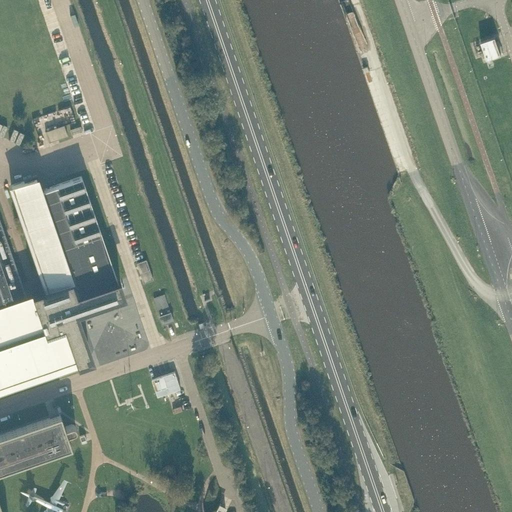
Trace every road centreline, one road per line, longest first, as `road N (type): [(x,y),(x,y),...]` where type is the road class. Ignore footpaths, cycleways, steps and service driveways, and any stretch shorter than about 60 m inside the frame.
road 1 (unclassified): [(319,511),(293,438),(287,360),(255,263),(212,201),(143,0)]
road 2 (primary): [(383,511),(208,0)]
road 3 (unclassified): [(511,320),(400,0)]
